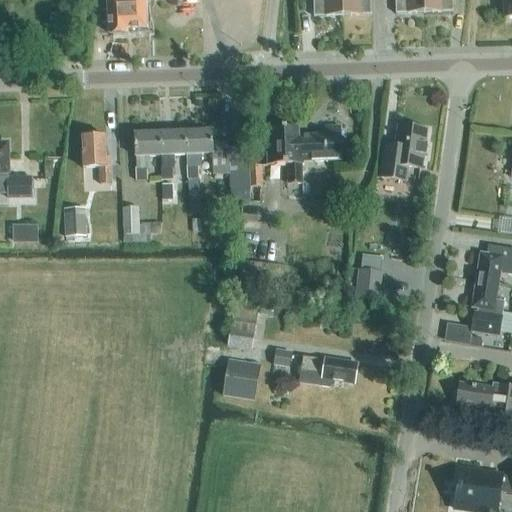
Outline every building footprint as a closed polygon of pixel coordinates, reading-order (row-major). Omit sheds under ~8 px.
[(126,33),(146,32),(143,0),(126,0),(106,1),(109,37),(126,36),(126,33)] [(341,18),(340,0),(311,0),(313,19),(341,18)] [(369,0),(340,0),(341,18),(370,17),(369,0)] [(423,15),(422,0),(394,0),(395,16),(423,15)] [(452,14),(451,0),(422,0),(423,15),(452,14)] [(511,0),(503,0),(504,19),(511,19),(511,0)] [(301,163),(341,161),(339,124),(325,125),(326,133),(297,135),(297,126),(269,128),(270,145),(266,145),(268,165),(287,164),(288,184),(302,183),(301,163)] [(395,149),(383,147),(379,180),(405,184),(407,169),(421,171),(423,157),(424,157),(426,147),(424,147),(426,133),(397,129),(395,149)] [(199,212),(198,181),(197,157),(212,156),(213,176),(231,175),(230,156),(229,142),(211,142),(211,131),(186,133),(187,157),(188,212),(199,212)] [(174,158),(187,157),(186,133),(160,134),(162,158),(161,158),(163,204),(174,203),(172,169),(174,169),(174,158)] [(147,159),(161,158),(162,158),(160,134),(135,135),(136,160),(137,160),(137,183),(147,183),(147,159)] [(99,185),(110,184),(109,163),(106,163),(104,137),(81,138),(82,170),(99,170),(99,185)] [(245,166),(244,141),(229,142),(230,156),(231,175),(231,187),(248,186),(248,166),(245,166)] [(0,191),(8,192),(8,200),(32,199),(31,179),(8,179),(8,175),(9,175),(9,144),(4,144),(4,142),(0,142),(0,191)] [(248,186),(261,186),(260,166),(248,166),(248,186)] [(140,208),(123,209),(124,244),(139,241),(140,208)] [(86,237),(85,210),(64,210),(65,238),(86,237)] [(160,223),(149,223),(150,234),(161,234),(160,223)] [(35,228),(14,228),(15,246),(36,246),(35,228)] [(511,276),(511,250),(488,247),(486,255),(480,254),(475,282),(498,285),(500,275),(511,276)] [(378,302),(382,273),(379,273),(381,258),(363,256),(361,270),(358,270),(354,299),(378,302)] [(282,290),(285,266),(241,260),(238,284),(282,290)] [(498,338),(503,303),(495,302),(498,285),(475,282),(471,309),(478,310),(476,320),(473,320),(471,333),(498,338)] [(273,306),(262,304),(260,315),(272,316),(273,306)] [(257,313),(234,309),(227,347),(251,350),(257,313)] [(481,345),(480,340),(471,338),(469,347),(481,349),(481,345)] [(290,369),(292,353),(276,350),(274,366),(290,369)] [(303,359),(301,371),(299,385),(330,390),(334,386),(335,383),(353,386),(357,364),(325,359),(324,362),(303,359)] [(254,402),(260,366),(229,361),(222,397),(254,402)] [(475,388),(459,386),(459,389),(455,388),(453,401),(457,401),(457,404),(472,407),(472,409),(478,410),(476,422),(494,424),(494,423),(511,425),(511,388),(493,385),(492,388),(475,386),(475,388)] [(469,511),(496,511),(500,482),(501,476),(460,470),(454,510),(469,511)]
